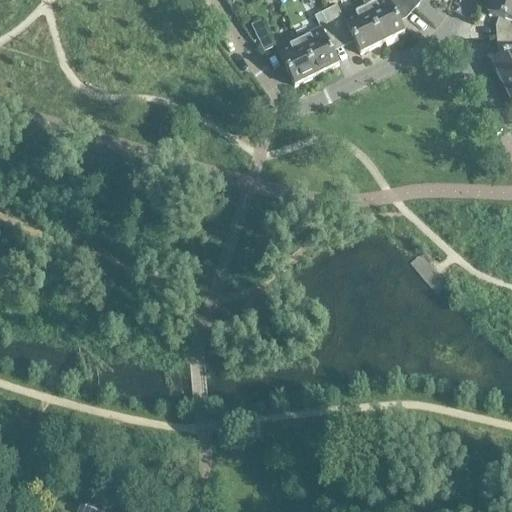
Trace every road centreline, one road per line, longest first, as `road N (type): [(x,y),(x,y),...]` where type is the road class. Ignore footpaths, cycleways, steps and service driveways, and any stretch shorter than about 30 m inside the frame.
road 1 (residential): [(276,102),(305,108),(445,34)]
road 2 (residential): [(276,102),(210,0)]
